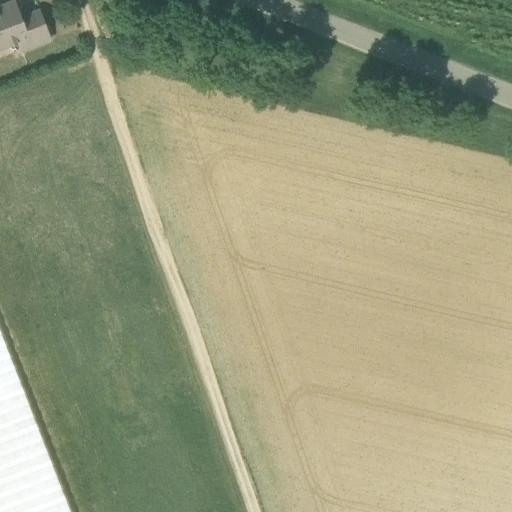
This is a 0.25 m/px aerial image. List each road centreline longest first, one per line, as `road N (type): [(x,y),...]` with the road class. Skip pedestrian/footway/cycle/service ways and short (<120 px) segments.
road 1 (track): [(256,511),(81,0)]
road 2 (unclassified): [(511,98),(256,0)]
